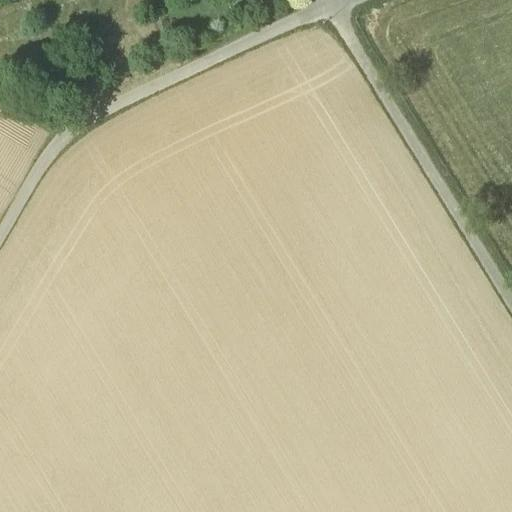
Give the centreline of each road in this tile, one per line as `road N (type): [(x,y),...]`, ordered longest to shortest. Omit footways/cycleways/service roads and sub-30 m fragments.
road 1 (track): [(0,236),(69,132),(332,6)]
road 2 (track): [(511,302),(332,6)]
